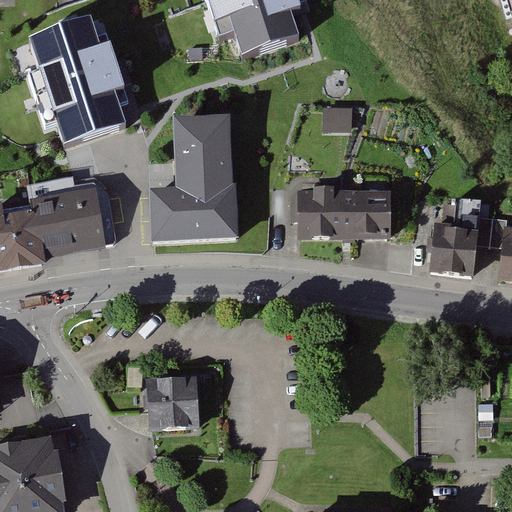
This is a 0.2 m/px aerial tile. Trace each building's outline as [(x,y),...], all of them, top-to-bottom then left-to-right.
[(280,0),(215,0),(244,78),(302,57),(280,0)] [(91,37),(28,59),(65,162),(128,140),(91,37)] [(354,129),(354,108),(327,107),(326,128),(354,129)] [(180,195),(150,197),(153,247),(240,242),(232,123),(176,127),(180,195)] [(95,195),(0,211),(0,277),(46,270),(45,263),(105,253),(95,195)] [(388,200),(296,198),(295,242),(387,245),(388,200)] [(490,249),(495,228),(484,225),(479,247),(490,249)] [(475,235),(430,232),(426,281),(471,284),(475,235)] [(511,237),(501,237),(499,290),(511,290),(511,237)] [(202,384),(142,385),(144,437),(204,435),(202,384)] [(58,511),(51,446),(0,452),(0,511),(58,511)]
